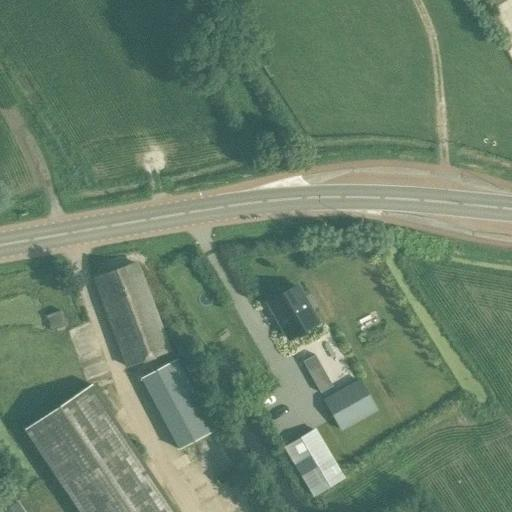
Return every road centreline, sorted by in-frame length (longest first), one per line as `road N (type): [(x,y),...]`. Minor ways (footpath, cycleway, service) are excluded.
road 1 (primary): [(0,246),(305,199),(511,209)]
road 2 (track): [(446,203),(435,47),(416,0)]
